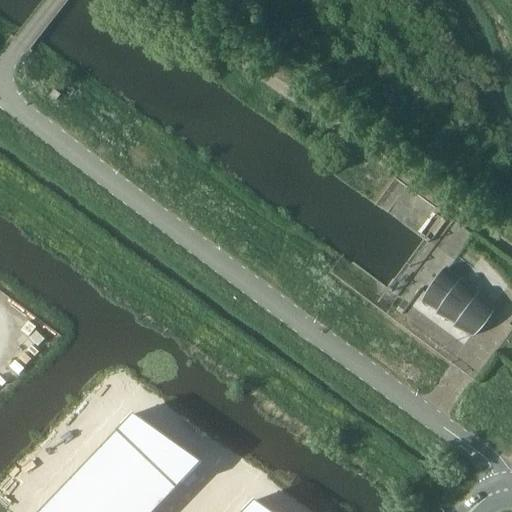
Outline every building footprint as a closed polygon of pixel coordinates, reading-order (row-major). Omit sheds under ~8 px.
[(194,0),(236,29),(241,23),(250,10),(255,3),(252,1),(250,0),(194,0)] [(469,339),(494,304),(449,271),(448,270),(447,271),(442,278),(428,296),(428,297),(423,303),(423,304),(438,315),(469,339)] [(163,405),(138,430),(173,464),(198,438),(163,405)] [(100,432),(15,511),(155,511),(190,480),(100,432)] [(247,454),(239,462),(214,435),(200,449),(248,501),(271,480),(247,454)] [(290,511),(297,506),(287,495),(270,511),(290,511)]
